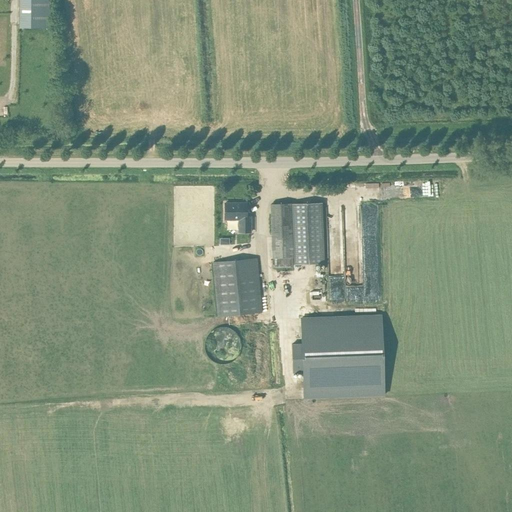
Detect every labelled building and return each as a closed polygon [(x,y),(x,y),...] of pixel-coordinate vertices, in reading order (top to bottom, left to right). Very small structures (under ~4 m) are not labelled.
[(19,0),(19,28),(50,28),(50,0),(19,0)] [(250,232),(250,227),(250,217),(246,217),(246,203),(225,203),(225,220),(238,220),(238,232),(250,232)] [(273,269),(293,268),(293,266),(323,264),(321,203),(270,205),(272,258),(273,258),(273,269)] [(212,269),(217,317),(262,313),(257,258),(212,262),(212,269)] [(328,266),(330,303),(346,302),(381,300),(380,286),(364,287),(362,265),(328,266)] [(384,395),(381,315),(321,318),(301,319),(302,344),(291,345),(292,373),(303,372),(304,398),(384,395)] [(220,365),(233,361),(239,354),(241,344),(236,333),(227,328),(215,330),(207,337),(205,348),(210,360),(220,365)]
